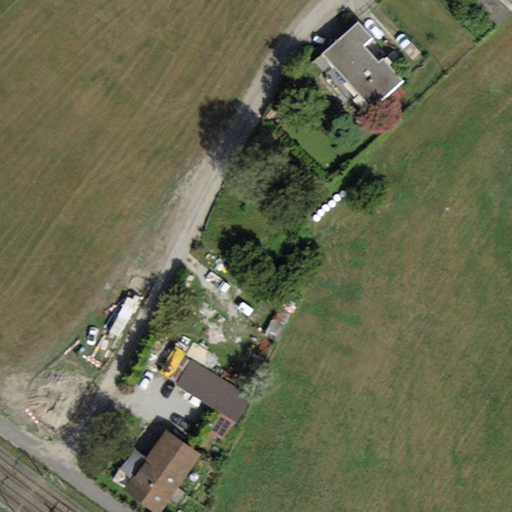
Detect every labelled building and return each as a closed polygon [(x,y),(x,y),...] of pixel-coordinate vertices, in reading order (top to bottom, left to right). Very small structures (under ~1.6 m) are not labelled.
[(511,0),(475,0),(497,25),(511,11),(511,0)] [(357,20),(322,52),(370,106),(401,78),(382,56),(378,60),(362,42),(370,35),(357,20)] [(190,359),(176,383),(219,409),(235,419),(250,396),(190,359)] [(223,439),(235,419),(219,409),(207,429),(223,439)] [(122,488),(157,511),(160,511),(202,452),(165,426),(122,488)]
